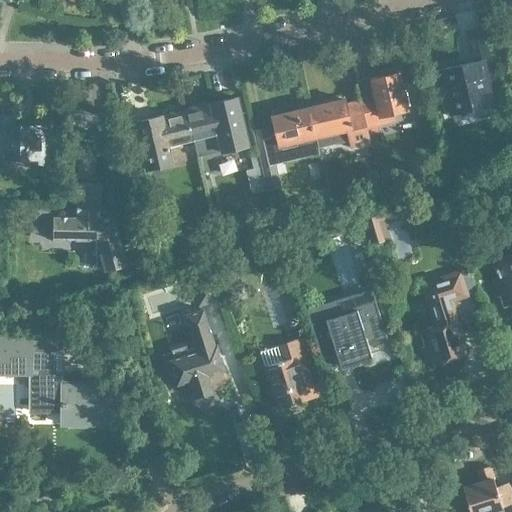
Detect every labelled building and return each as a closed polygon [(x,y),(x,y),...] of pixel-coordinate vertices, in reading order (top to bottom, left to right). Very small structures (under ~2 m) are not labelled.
[(488,81),(494,79),(482,29),(468,33),(475,61),(440,69),(447,99),(489,89),(488,81)] [(376,100),(361,104),(367,127),(395,120),(393,113),(408,110),(399,72),(371,78),(376,100)] [(316,138),(318,146),(354,138),(356,145),(371,141),(367,127),(361,104),(348,107),(346,98),(309,107),(316,138)] [(186,109),(194,140),(218,134),(222,150),(246,144),(236,99),(223,102),(223,101),(186,109)] [(279,147),(316,138),(309,107),(272,115),(279,147)] [(168,146),(194,140),(186,109),(149,118),(149,119),(137,122),(143,150),(142,150),(146,168),(172,162),(168,146)] [(0,157),(3,157),(3,160),(25,160),(42,160),(42,171),(53,172),(53,149),(57,149),(57,126),(56,126),(56,118),(42,118),(42,125),(10,125),(10,116),(0,115),(0,157)] [(279,194),(277,186),(280,185),(273,152),(259,156),(267,189),(270,188),(272,195),(279,194)] [(455,154),(444,157),(448,167),(458,164),(455,154)] [(379,178),(383,192),(419,184),(416,169),(379,178)] [(77,183),(77,209),(67,209),(67,216),(56,216),(56,209),(32,209),(32,211),(35,222),(43,230),(54,233),(54,239),(97,240),(102,258),(104,269),(126,263),(115,217),(100,217),(99,183),(77,183)] [(347,222),(356,219),(353,209),(344,212),(347,222)] [(366,225),(375,223),(371,210),(362,212),(366,225)] [(134,228),(123,231),(132,264),(143,262),(134,228)] [(511,252),(493,259),(499,276),(491,279),(497,294),(511,289),(511,252)] [(229,254),(210,260),(223,299),(242,292),(229,254)] [(198,306),(219,300),(207,262),(186,268),(198,306)] [(467,295),(459,269),(419,281),(432,323),(431,324),(431,326),(425,327),(437,362),(466,353),(460,335),(463,334),(453,300),(467,295)] [(357,291),(362,307),(364,313),(346,319),(344,313),(311,323),(321,354),(335,349),(340,365),(371,355),(362,328),(376,324),(383,322),(376,303),(385,301),(379,284),(357,291)] [(224,369),(217,343),(215,343),(204,308),(184,313),(195,349),(175,356),(174,353),(174,351),(161,355),(170,386),(189,380),(194,395),(196,399),(198,401),(200,402),(203,403),(206,403),(209,402),(210,400),(212,397),(213,394),(213,391),(208,374),(224,369)] [(321,395),(308,352),(304,338),(279,345),(283,360),(263,366),(278,407),(321,395)] [(61,423),(111,423),(110,382),(62,382),(62,352),(30,351),(30,411),(61,410),(61,423)] [(504,511),(503,506),(511,502),(511,492),(508,482),(496,486),(489,465),(475,469),(478,482),(462,486),(470,511),(504,511)]
